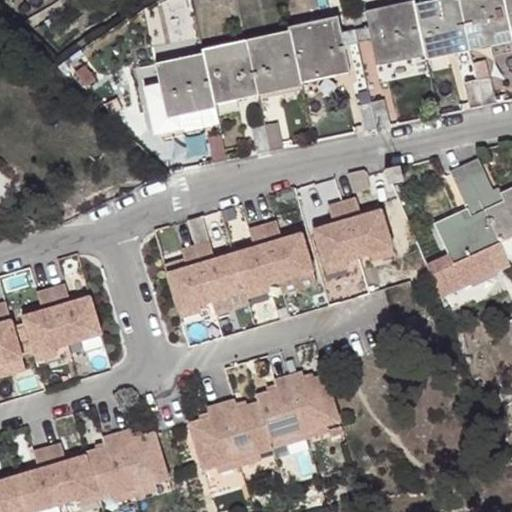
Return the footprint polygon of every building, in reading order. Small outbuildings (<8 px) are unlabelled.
[(424,68),(469,59),(457,0),(413,8),(423,62),(424,68)] [(459,0),(457,0),(469,59),(511,49),(511,42),(503,0),(459,0)] [(511,0),(503,0),(511,42),(511,0)] [(367,32),(371,48),(376,71),(423,62),(413,8),(366,17),(369,32),(367,32)] [(291,28),(293,36),(303,88),(346,80),(341,53),(342,37),(337,21),(291,28)] [(41,41),(55,33),(50,24),(41,30),(42,32),(37,35),(41,41)] [(354,35),(357,51),(371,48),(367,32),(354,35)] [(341,53),(357,51),(354,35),(342,37),(341,53)] [(293,36),(249,45),(259,102),(304,93),(303,88),(293,36)] [(259,102),(249,45),(205,54),(206,58),(215,111),(259,102)] [(216,116),(215,111),(206,58),(158,68),(171,124),(216,116)] [(100,84),(89,69),(79,77),(90,92),(100,84)] [(474,85),(479,110),(494,108),(489,81),(474,85)] [(463,113),(479,110),(474,85),(459,88),(463,113)] [(380,103),(367,106),(372,136),(385,133),(380,103)] [(372,136),(367,106),(350,110),(354,140),(372,136)] [(264,127),(268,154),(283,152),(278,124),(264,127)] [(251,156),(268,154),(264,127),(247,130),(251,156)] [(224,165),(219,137),(204,139),(208,166),(224,165)] [(477,159),(464,165),(509,264),(511,262),(511,187),(494,196),(477,159)] [(509,264),(464,165),(449,171),(466,209),(434,223),(448,255),(425,265),(438,296),(509,264)] [(398,167),(386,170),(392,184),(402,182),(398,167)] [(346,198),(372,194),(369,169),(342,173),(346,198)] [(358,198),(343,202),(360,259),(393,249),(383,211),(363,216),(358,198)] [(343,202),(329,207),(334,225),(314,231),(322,257),(325,269),(360,259),(343,202)] [(277,222),(263,226),(279,282),(314,272),(310,260),(302,234),(282,240),(277,222)] [(191,227),(196,246),(212,303),(216,315),(250,304),(246,293),(235,255),(216,260),(205,224),(191,227)] [(279,282),(263,226),(248,230),(254,249),(235,255),(246,293),(279,282)] [(196,246),(182,251),(185,262),(165,268),(178,313),(212,303),(196,246)] [(64,285),(50,289),(67,345),(101,335),(89,298),(70,303),(64,285)] [(29,340),(33,355),(67,345),(50,289),(35,293),(41,312),(21,317),(29,340)] [(0,364),(20,359),(16,343),(9,321),(4,302),(0,303),(0,364)] [(426,348),(421,329),(410,332),(415,350),(426,348)] [(303,376),(289,380),(305,436),(340,425),(326,379),(306,385),(303,376)] [(277,394),(257,400),(259,407),(270,446),(305,436),(289,380),(274,384),(277,394)] [(236,403),(221,407),(238,463),(272,453),(270,446),(259,407),(238,413),(236,403)] [(201,474),(238,463),(221,407),(207,412),(209,421),(189,427),(192,439),(201,474)] [(131,432),(117,437),(133,493),(168,483),(158,447),(155,436),(134,442),(131,432)] [(98,503),(133,493),(117,437),(102,441),(105,450),(85,456),(85,458),(96,496),(98,503)] [(60,446),(47,450),(63,506),(96,496),(85,458),(65,464),(60,446)] [(42,511),(63,506),(47,450),(32,454),(38,472),(18,478),(27,511),(42,511)] [(0,511),(27,511),(18,478),(0,482),(0,511)]
